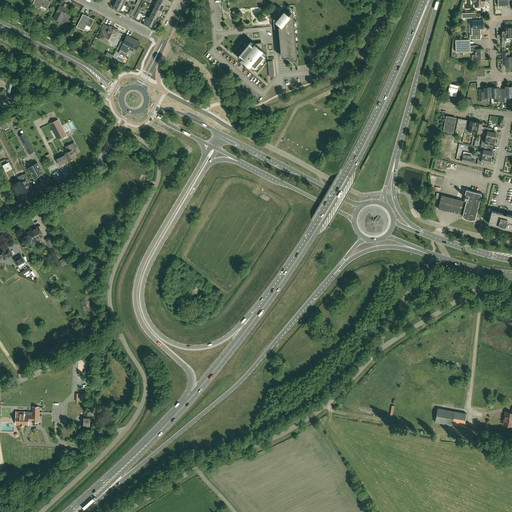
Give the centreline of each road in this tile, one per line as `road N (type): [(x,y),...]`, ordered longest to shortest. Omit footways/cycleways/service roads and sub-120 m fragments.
road 1 (primary): [(82,511),(202,388),(297,263),(364,149),(431,0)]
road 2 (unclassified): [(42,511),(124,432),(144,399),(109,285),(159,170),(148,144),(119,129)]
road 3 (primary): [(424,0),(362,141),(255,314)]
road 4 (primary): [(83,511),(233,388),(331,274)]
road 5 (primary): [(211,146),(146,254),(134,289),(143,327),(189,371),(180,404)]
road 6 (primary): [(255,314),(219,341),(190,347),(163,337),(143,309),(148,267),(207,166)]
road 7 (unclassified): [(125,511),(309,417),(371,359)]
road 8 (residential): [(371,359),(482,286),(511,291)]
road 9 (primary): [(364,205),(221,134)]
road 10 (primary): [(395,152),(437,0)]
road 11 (primary): [(180,404),(68,511)]
road 12 (unclassified): [(0,218),(91,170),(119,129)]
road 13 (primary): [(239,160),(354,221)]
